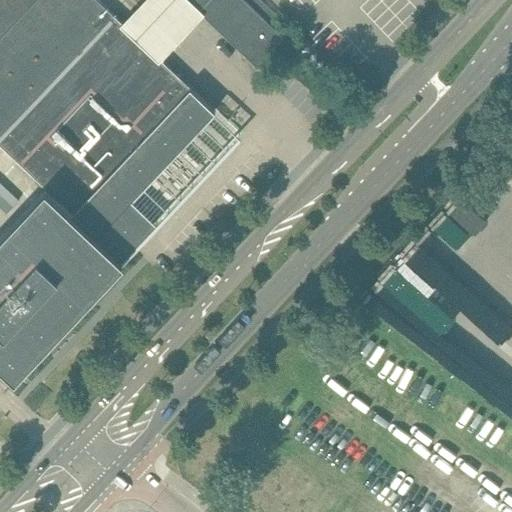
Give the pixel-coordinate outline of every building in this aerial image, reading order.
[(0,0),(0,144),(44,186),(1,232),(0,232),(0,363),(1,362),(15,375),(131,251),(136,246),(158,222),(132,198),(190,136),(215,110),(160,58),(202,14),(187,0),(142,0),(122,22),(98,0),(0,0)] [(187,0),(202,14),(257,65),(284,36),(273,26),(280,18),(260,0),(187,0)] [(478,175),(435,217),(443,225),(455,213),(473,230),(503,200),(478,175)] [(463,276),(478,260),(434,218),(419,234),(463,276)] [(393,267),(372,293),(511,407),(511,378),(442,321),(449,312),(418,286),(424,278),(443,294),(456,278),(419,248),(399,272),(393,267)]
